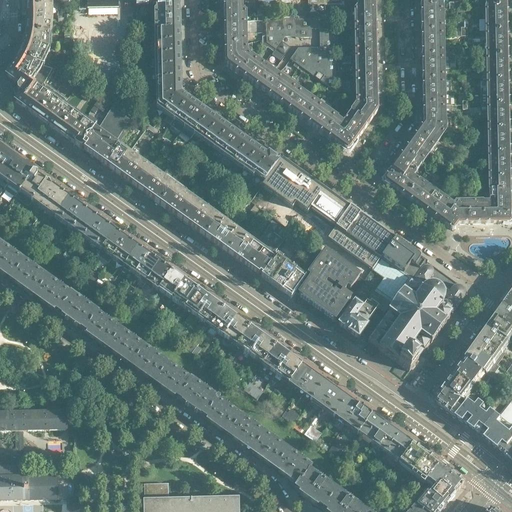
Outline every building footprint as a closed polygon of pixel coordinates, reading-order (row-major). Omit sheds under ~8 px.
[(49,8),(49,0),(26,0),(26,8),(49,8)] [(117,6),(117,0),(80,0),(81,3),(79,3),(79,10),(85,10),(85,7),(117,6)] [(440,9),(440,1),(434,1),(434,0),(420,0),(420,9),(440,9)] [(506,8),(506,0),(486,0),(486,8),(506,8)] [(376,19),(375,1),(363,1),(358,1),(358,9),(356,9),(355,10),(356,20),(376,19)] [(244,22),(243,12),(243,11),(241,11),(240,3),(235,3),(223,4),(224,22),(244,22)] [(180,18),(180,14),(178,13),(178,7),(157,8),(157,11),(155,13),(155,20),(178,20),(178,19),(180,18)] [(50,20),(49,8),(26,8),(27,21),(50,20)] [(507,20),(506,8),(486,8),(487,20),(507,20)] [(441,21),(440,9),(420,9),(421,22),(441,21)] [(314,19),(295,20),(293,20),(294,31),(311,30),(314,30),(314,19)] [(325,19),(321,19),(314,19),(314,30),(319,30),(334,30),(334,19),(329,19),(325,19)] [(376,31),(376,19),(356,20),(356,32),(376,31)] [(49,36),(50,20),(27,21),(27,24),(27,27),(26,30),(26,33),(49,36)] [(180,30),(180,26),(179,25),(178,20),(155,20),(156,32),(179,32),(179,31),(180,30)] [(284,38),(283,20),(266,20),(267,36),(267,40),(267,44),(268,45),(271,47),(274,50),(276,51),(281,44),(284,38)] [(294,38),(294,31),(293,20),(291,20),(287,20),(283,20),(284,38),(294,38)] [(507,32),(507,20),(487,20),(487,33),(507,32)] [(441,33),(441,21),(421,22),(421,34),(441,33)] [(244,34),(244,22),(224,22),(224,34),(244,34)] [(311,39),(311,30),(294,31),(294,38),(295,39),(311,39)] [(335,39),(334,32),(334,30),(319,30),(319,40),(335,39)] [(376,44),(376,31),(356,32),(356,44),(376,44)] [(179,44),(179,32),(156,32),(156,45),(179,44)] [(507,44),(507,32),(487,33),(487,45),(507,44)] [(47,51),(49,36),(26,33),(26,36),(25,39),(24,42),(24,45),(47,51)] [(441,46),(441,33),(421,34),(421,46),(441,46)] [(244,46),(244,34),(224,34),(224,47),(244,46)] [(335,44),(335,40),(335,39),(319,40),(319,49),(298,50),(290,61),(296,65),(299,67),(302,70),(309,75),(312,77),(316,72),(321,76),(318,81),(326,87),(329,89),(331,89),(335,89),(335,87),(335,83),(335,73),(335,69),(335,65),(335,57),(335,49),(335,44)] [(180,50),(179,50),(179,44),(156,45),(156,57),(179,56),(179,55),(180,55),(180,50)] [(284,55),(288,49),(282,44),(278,50),(284,55)] [(376,56),(376,44),(356,44),(356,56),(376,56)] [(507,57),(507,44),(487,45),(487,57),(507,57)] [(41,66),(47,51),(24,45),(22,50),(19,56),(41,66)] [(240,77),(252,60),(244,55),(244,46),(224,47),(224,63),(224,64),(225,65),(226,66),(226,67),(227,67),(240,77)] [(441,58),(441,46),(421,46),(421,58),(441,58)] [(49,80),(49,79),(53,71),(42,67),(19,56),(16,62),(12,69),(6,77),(16,84),(13,89),(14,94),(19,97),(15,102),(26,111),(40,92),(41,92),(45,85),(49,80)] [(181,63),(179,62),(179,56),(156,57),(156,69),(179,68),(181,67),(181,63)] [(377,68),(376,56),(356,56),(356,68),(377,68)] [(508,69),(507,57),(487,57),(487,69),(508,69)] [(442,70),(441,58),(421,58),(422,70),(442,70)] [(250,84),(261,68),(252,60),(240,77),(250,84)] [(181,79),(181,75),(179,74),(179,68),(156,69),(157,81),(180,81),(180,80),(181,79)] [(286,85),(276,78),(261,68),(250,84),(274,102),(286,85)] [(377,80),(377,68),(356,68),(357,81),(377,80)] [(508,81),(508,69),(487,69),(488,81),(508,81)] [(442,82),(442,70),(422,70),(422,83),(442,82)] [(377,92),(377,80),(357,81),(357,93),(377,92)] [(165,98),(164,89),(180,89),(180,81),(157,81),(158,98),(165,98)] [(508,93),(508,81),(488,81),(488,94),(508,93)] [(442,94),(442,82),(422,83),(422,95),(442,94)] [(48,126),(62,107),(66,100),(45,85),(41,92),(40,92),(26,111),(48,126)] [(284,109),(296,92),(286,85),(274,102),(284,109)] [(164,112),(174,98),(177,100),(180,95),(180,89),(164,89),(165,98),(158,98),(158,108),(164,112)] [(294,116),(306,99),(296,92),(284,109),(294,116)] [(377,105),(377,92),(357,93),(357,105),(377,105)] [(508,105),(508,93),(488,94),(488,106),(508,105)] [(442,107),(442,94),(422,95),(422,107),(442,107)] [(174,119),(187,101),(180,95),(177,100),(174,98),(164,112),(174,119)] [(304,123),(316,107),(306,99),(294,116),(304,123)] [(184,127),(197,108),(193,105),(193,103),(190,101),(188,101),(187,101),(174,119),(184,127)] [(103,113),(106,107),(98,102),(95,107),(103,113)] [(368,126),(377,113),(377,112),(377,105),(357,105),(357,106),(351,114),(368,126)] [(509,118),(508,105),(488,106),(488,118),(509,118)] [(69,141),(83,122),(62,107),(48,126),(69,141)] [(314,130),(326,114),(316,107),(304,123),(314,130)] [(443,119),(442,107),(422,107),(422,119),(443,119)] [(194,134),(207,115),(203,112),(203,110),(200,108),(198,108),(197,108),(184,127),(194,134)] [(114,143),(125,127),(129,122),(112,110),(97,131),(95,130),(94,130),(80,149),(103,166),(117,146),(114,143)] [(324,137),(336,121),(326,114),(314,130),(324,137)] [(358,139),(368,126),(351,114),(346,122),(351,125),(347,131),(358,139)] [(204,141),(217,122),(213,119),(213,118),(210,115),(208,115),(207,115),(194,134),(204,141)] [(509,130),(509,118),(488,118),(489,130),(509,130)] [(443,132),(443,119),(422,119),(423,126),(443,132)] [(336,146),(347,131),(351,125),(346,122),(343,126),(336,121),(324,137),(336,146)] [(80,149),(94,130),(83,122),(69,141),(80,149)] [(214,148),(227,129),(223,126),(223,125),(220,122),(218,122),(217,122),(204,141),(214,148)] [(434,145),(443,132),(423,126),(417,133),(434,145)] [(224,155),(237,136),(233,134),(233,132),(229,129),(228,130),(227,129),(214,148),(224,155)] [(509,142),(509,130),(489,130),(489,142),(509,142)] [(349,152),(358,139),(347,131),(336,146),(346,153),(347,153),(348,153),(349,152)] [(434,145),(417,133),(410,143),(427,155),(434,145)] [(234,162),(247,143),(243,141),(243,139),(239,136),(238,137),(237,136),(224,155),(234,162)] [(509,142),(489,142),(489,154),(509,154),(509,142)] [(243,169),(257,150),(253,148),(253,146),(249,143),(248,144),(247,143),(234,162),(243,169)] [(427,155),(410,143),(403,153),(419,165),(427,155)] [(115,174),(127,156),(122,153),(124,151),(117,146),(103,166),(115,174)] [(0,170),(9,158),(0,150),(0,170)] [(254,174),(267,157),(263,155),(263,153),(259,150),(257,151),(257,150),(243,169),(254,177),(255,175),(254,174)] [(419,165),(403,153),(394,167),(405,175),(409,169),(414,173),(419,165)] [(509,166),(509,154),(489,154),(489,167),(509,166)] [(265,182),(280,161),(271,155),(269,156),(268,155),(267,157),(254,174),(255,175),(265,182)] [(126,182),(140,162),(133,157),(132,160),(127,156),(115,174),(126,182)] [(0,176),(9,183),(21,166),(9,158),(0,170),(0,176)] [(393,239),(352,210),(341,202),(340,204),(280,161),(265,182),(261,187),(292,209),(295,205),(307,214),(310,209),(336,228),(332,233),(327,240),(372,271),(379,261),(379,260),(379,261),(378,261),(380,259),(386,251),(385,251),(386,250),(387,250),(393,242),(392,242),(393,240),(393,239)] [(137,190),(149,172),(145,169),(146,167),(140,162),(126,182),(137,190)] [(20,191),(32,174),(21,166),(9,183),(20,191)] [(509,166),(489,167),(490,179),(510,178),(509,166)] [(394,190),(405,175),(394,167),(384,180),(384,181),(383,181),(384,182),(384,183),(394,190)] [(406,198),(418,182),(411,177),(414,173),(409,169),(405,175),(394,190),(406,198)] [(148,198),(162,178),(156,173),(154,176),(149,172),(137,190),(148,198)] [(33,200),(45,183),(32,174),(20,191),(33,200)] [(159,206),(172,188),(167,185),(169,183),(162,178),(148,198),(159,206)] [(510,191),(510,178),(490,179),(490,191),(510,191)] [(418,207),(430,191),(418,182),(406,198),(418,207)] [(56,217),(68,200),(45,183),(33,200),(38,204),(37,206),(49,215),(51,213),(56,217)] [(171,214),(185,194),(178,190),(177,192),(172,188),(159,206),(171,214)] [(430,216),(442,200),(430,191),(418,207),(430,216)] [(510,206),(510,191),(490,191),(490,199),(496,199),(496,206),(510,206)] [(182,222),(194,205),(190,201),(191,199),(185,194),(171,214),(182,222)] [(497,225),(496,206),(496,199),(490,199),(490,204),(482,204),(483,225),(497,225)] [(79,233),(91,216),(68,200),(56,217),(61,220),(60,222),(72,231),(74,229),(79,233)] [(442,224),(454,208),(453,208),(442,200),(430,216),(442,224)] [(469,225),(468,204),(456,204),(453,208),(454,208),(442,224),(451,231),(453,231),(457,225),(469,225)] [(483,225),(482,204),(468,204),(469,225),(483,225)] [(193,230),(207,210),(201,206),(199,208),(194,205),(182,222),(193,230)] [(511,222),(510,206),(496,206),(497,225),(509,224),(510,224),(510,223),(511,222)] [(204,238),(217,221),(212,217),(214,215),(207,210),(193,230),(204,238)] [(101,250),(114,232),(91,216),(79,233),(84,237),(82,239),(89,243),(95,248),(96,246),(101,250)] [(216,246),(230,226),(223,222),(222,224),(217,221),(204,238),(216,246)] [(271,256),(288,234),(271,222),(255,244),(252,242),(238,262),(260,278),(274,258),(271,256)] [(227,254),(239,237),(234,233),(236,231),(230,226),(216,246),(227,254)] [(124,266),(137,249),(114,232),(101,250),(107,253),(105,255),(118,264),(119,262),(124,266)] [(238,262),(252,242),(246,238),(244,240),(239,237),(227,254),(238,262)] [(427,262),(395,239),(394,240),(381,258),(403,274),(403,273),(409,277),(410,276),(409,275),(408,274),(408,273),(409,273),(409,272),(410,271),(411,271),(412,271),(413,271),(417,274),(421,269),(422,268),(423,267),(424,267),(425,267),(426,266),(427,266),(426,266),(426,265),(426,264),(426,263),(427,263),(427,262)] [(0,274),(10,281),(23,263),(0,246),(0,274)] [(134,276),(148,257),(137,249),(124,266),(129,270),(128,271),(134,276)] [(298,296),(334,322),(343,310),(347,313),(349,310),(345,307),(350,300),(342,294),(346,288),(349,290),(358,277),(323,253),(306,276),(310,279),(298,296)] [(147,282),(159,265),(148,257),(134,276),(141,280),(142,279),(147,282)] [(304,279),(299,276),(300,274),(286,264),(285,266),(280,262),(281,261),(275,257),(274,258),(260,278),(290,299),(304,279)] [(33,298),(46,280),(23,263),(10,281),(33,298)] [(157,292),(159,290),(171,273),(159,265),(147,282),(152,286),(151,288),(157,292)] [(448,319),(449,318),(449,317),(449,316),(450,314),(452,315),(464,297),(464,296),(465,295),(465,294),(465,293),(465,292),(465,291),(464,290),(464,289),(463,288),(462,288),(461,287),(460,286),(459,286),(457,286),(456,286),(455,286),(454,286),(453,287),(452,288),(451,288),(449,292),(449,291),(448,290),(447,290),(446,290),(446,291),(445,289),(444,287),(442,286),(441,285),(440,284),(439,283),(437,282),(435,282),(433,281),(433,280),(432,279),(431,279),(432,277),(432,276),(433,275),(433,274),(433,273),(433,272),(433,271),(432,270),(432,269),(431,269),(431,268),(430,267),(429,267),(428,267),(427,266),(426,266),(425,267),(424,267),(423,267),(422,268),(421,269),(417,274),(413,271),(412,271),(411,271),(410,271),(409,272),(409,273),(408,273),(408,274),(409,275),(410,276),(409,277),(391,302),(386,309),(388,311),(387,313),(388,314),(374,333),(373,333),(372,333),(371,333),(370,333),(370,334),(369,334),(369,335),(369,336),(369,337),(369,338),(370,339),(367,342),(378,349),(378,350),(379,351),(397,364),(408,373),(411,369),(412,369),(413,369),(414,368),(414,367),(415,367),(415,366),(415,365),(414,364),(417,361),(416,361),(429,343),(431,344),(433,341),(446,323),(445,322),(446,320),(447,320),(447,319),(448,319)] [(172,300),(184,283),(171,273),(159,290),(172,300)] [(70,297),(69,296),(46,280),(33,298),(57,315),(58,314),(70,297)] [(186,307),(197,292),(184,283),(172,300),(178,304),(179,302),(186,307)] [(347,313),(338,325),(358,339),(370,322),(368,321),(377,308),(383,313),(386,309),(391,302),(377,291),(374,292),(364,305),(356,299),(349,310),(347,313)] [(196,320),(210,301),(197,292),(186,307),(185,309),(191,314),(190,316),(196,320)] [(97,315),(70,296),(69,296),(70,297),(58,314),(64,318),(64,320),(67,322),(68,321),(73,325),(73,326),(76,328),(77,328),(83,332),(96,315),(96,316),(97,315)] [(511,328),(511,298),(502,313),(501,313),(498,316),(499,318),(498,319),(511,328)] [(211,328),(223,311),(210,301),(196,320),(203,325),(204,323),(211,328)] [(160,316),(165,308),(160,304),(154,313),(160,316)] [(222,339),(236,320),(223,311),(211,328),(209,330),(222,339)] [(119,332),(96,316),(96,315),(83,332),(82,333),(106,350),(119,332)] [(511,336),(511,328),(498,319),(497,320),(496,320),(493,323),(494,324),(490,329),(508,342),(511,336)] [(237,346),(249,329),(236,320),(222,339),(229,343),(230,342),(237,346)] [(249,357),(262,339),(249,329),(237,346),(236,347),(249,357)] [(508,342),(490,329),(483,340),(489,344),(501,353),(508,342)] [(130,367),(143,349),(119,332),(106,350),(130,367)] [(262,366),(275,348),(262,339),(249,357),(262,366)] [(501,353),(489,344),(483,340),(479,345),(478,345),(475,348),(476,350),(475,350),(493,363),(501,353)] [(275,375),(288,357),(275,348),(262,366),(275,375)] [(153,384),(166,366),(143,349),(130,367),(153,384)] [(493,363),(475,350),(474,351),(473,351),(471,355),(471,356),(467,361),(468,361),(485,373),(485,374),(493,363)] [(288,385),(289,383),(301,367),(288,357),(275,375),(288,385)] [(474,387),(485,373),(468,361),(457,375),(474,387)] [(177,401),(191,382),(190,382),(190,383),(166,366),(153,384),(177,401)] [(301,391),(312,375),(301,367),(289,383),(301,391)] [(312,400),(324,383),(312,375),(301,391),(312,400)] [(464,401),(474,387),(457,375),(447,389),(464,401)] [(203,419),(216,401),(215,400),(191,382),(177,401),(178,400),(184,404),(184,406),(187,408),(188,407),(193,411),(193,412),(196,414),(197,414),(203,418),(203,419)] [(324,408),(336,392),(324,383),(312,400),(324,408)] [(459,407),(464,401),(447,389),(437,402),(438,406),(457,420),(464,411),(459,407)] [(336,416),(347,400),(336,392),(324,408),(336,416)] [(511,445),(511,399),(497,418),(481,438),(491,445),(503,456),(511,445)] [(347,425),(359,408),(347,400),(336,416),(347,425)] [(239,418),(217,402),(216,401),(203,419),(226,436),(239,418)] [(469,429),(482,413),(487,408),(481,404),(476,409),(469,404),(464,411),(457,420),(469,429)] [(359,433),(371,417),(359,408),(347,425),(359,433)] [(481,438),(497,418),(491,413),(488,418),(482,413),(469,429),(481,438)] [(0,501),(56,500),(56,477),(23,478),(22,432),(65,431),(65,414),(0,415),(0,501)] [(371,445),(384,426),(371,417),(359,433),(357,436),(371,445)] [(250,453),(263,435),(239,418),(226,436),(250,453)] [(384,455),(398,436),(384,426),(371,445),(384,455)] [(274,470),(287,452),(263,435),(250,453),(274,470)] [(399,464),(412,446),(398,436),(384,455),(398,465),(399,464)] [(511,462),(511,445),(503,456),(511,462)] [(411,474),(425,456),(412,446),(399,464),(411,474)] [(297,487),(310,469),(287,452),(274,470),(297,487)] [(426,482),(438,466),(425,456),(411,474),(425,483),(426,482)] [(442,488),(451,476),(438,466),(426,482),(435,488),(442,488)] [(335,492),(308,472),(311,469),(310,469),(297,487),(294,492),(321,511),(335,492)] [(453,497),(463,485),(451,476),(442,488),(453,497)] [(238,511),(238,499),(168,501),(167,485),(144,486),(144,502),(142,502),(142,511),(238,511)] [(442,510),(453,497),(442,488),(435,488),(427,497),(442,510)] [(362,511),(363,511),(335,492),(321,511),(322,511),(362,511)] [(440,511),(442,510),(427,497),(425,496),(415,508),(420,511),(440,511)]
